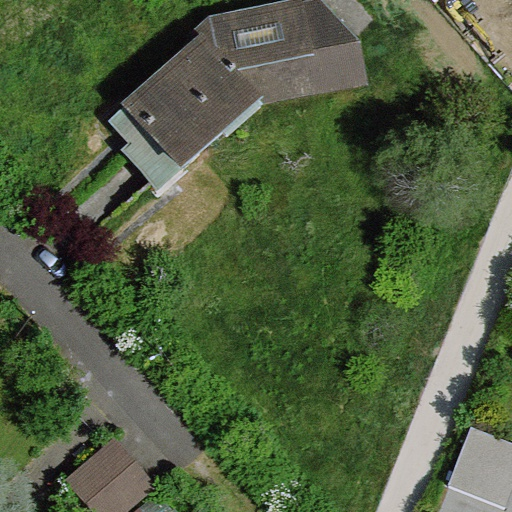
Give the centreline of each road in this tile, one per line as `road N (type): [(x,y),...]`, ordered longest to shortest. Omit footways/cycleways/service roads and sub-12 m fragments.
road 1 (residential): [(511,215),(399,511)]
road 2 (residential): [(181,448),(0,240)]
